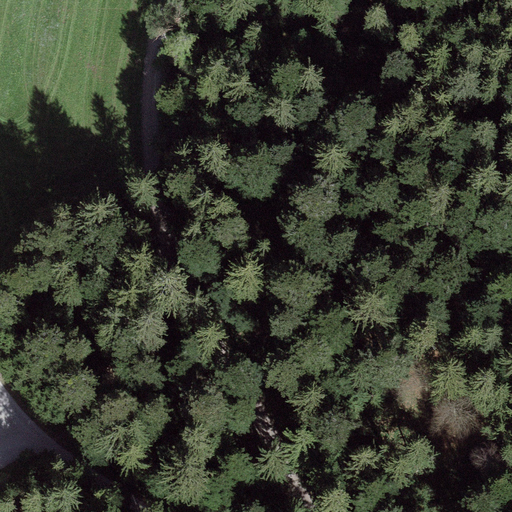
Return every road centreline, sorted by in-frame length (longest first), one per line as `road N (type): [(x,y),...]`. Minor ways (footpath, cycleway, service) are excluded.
road 1 (track): [(171,216),(223,359),(297,511)]
road 2 (track): [(171,216),(158,89),(177,0)]
road 3 (track): [(133,511),(19,432)]
